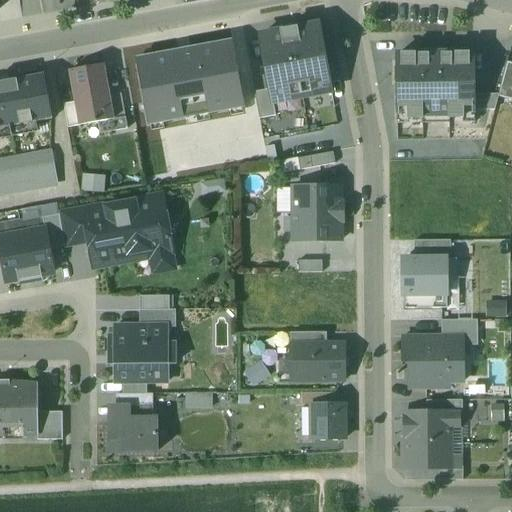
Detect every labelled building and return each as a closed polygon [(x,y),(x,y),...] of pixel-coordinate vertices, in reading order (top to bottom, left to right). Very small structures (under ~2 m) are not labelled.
[(319,26),(260,36),(270,90),(273,103),(331,92),(319,26)] [(232,42),(137,60),(149,126),(245,108),(232,42)] [(472,54),(398,55),(399,83),(397,83),(397,114),(408,114),(408,119),(423,120),(423,117),(449,116),(449,119),(464,119),(464,113),(475,113),(475,111),(475,96),(475,82),(473,82),(472,54)] [(511,101),(511,63),(509,63),(500,99),(511,101)] [(77,104),(81,127),(97,124),(114,121),(110,98),(105,66),(71,72),(77,104)] [(44,76),(0,84),(0,129),(52,120),(44,76)] [(270,90),(254,93),(259,120),(276,117),(273,103),(270,90)] [(121,96),(110,98),(114,121),(126,119),(121,96)] [(500,96),(475,96),(475,111),(496,112),(500,96)] [(81,127),(77,104),(64,107),(68,129),(81,127)] [(114,121),(97,124),(99,136),(128,131),(126,119),(114,121)] [(52,153),(0,162),(0,174),(54,165),(52,153)] [(301,171),(336,165),(334,154),(299,160),(301,171)] [(54,165),(0,174),(0,197),(59,187),(54,165)] [(82,175),(81,190),(99,191),(100,175),(82,175)] [(294,189),(294,214),(346,214),(346,189),(294,189)] [(173,257),(161,196),(83,211),(89,242),(94,267),(151,256),(152,261),(173,257)] [(65,246),(89,242),(83,211),(59,216),(65,246)] [(294,214),(294,243),(346,243),(346,214),(294,214)] [(59,216),(43,219),(45,231),(46,231),(49,250),(65,247),(59,216)] [(45,231),(22,235),(30,278),(54,274),(49,250),(46,231),(45,231)] [(0,239),(0,246),(2,258),(7,283),(19,280),(20,280),(30,278),(22,235),(0,239)] [(416,255),(452,254),(452,243),(415,243),(416,255)] [(458,281),(458,262),(402,263),(402,311),(447,311),(447,295),(442,295),(442,281),(458,281)] [(170,297),(140,297),(140,313),(170,312),(170,297)] [(487,304),(488,321),(506,321),(506,303),(487,304)] [(170,312),(140,313),(140,328),(167,328),(177,328),(176,312),(170,312)] [(478,321),(442,322),(442,337),(463,337),(463,339),(478,338),(478,321)] [(116,365),(116,384),(124,384),(148,383),(168,383),(168,366),(177,366),(177,344),(167,345),(167,328),(140,328),(115,329),(115,338),(109,338),(110,365),(116,365)] [(500,328),(485,329),(486,341),(501,341),(500,328)] [(327,334),(291,334),(291,346),(327,346),(327,334)] [(442,337),(403,338),(403,363),(409,363),(410,390),(449,389),(449,383),(463,383),(463,339),(463,337),(442,337)] [(327,346),(291,346),(291,382),(345,381),(345,346),(327,346)] [(251,386),(269,378),(263,364),(245,372),(251,386)] [(38,385),(10,385),(10,381),(2,382),(3,429),(23,429),(23,436),(38,436),(39,413),(38,398),(39,398),(38,385)] [(148,395),(148,383),(124,384),(124,396),(148,395)] [(210,409),(210,394),(184,394),(184,409),(210,409)] [(311,406),(338,406),(337,394),(303,395),(302,406),(311,406)] [(153,419),(153,395),(148,395),(124,396),(117,396),(117,407),(130,407),(130,419),(153,419)] [(463,401),(427,402),(427,414),(461,413),(461,414),(463,414),(463,401)] [(338,406),(311,406),(311,441),(346,440),(345,406),(338,406)] [(157,452),(157,419),(153,419),(130,419),(130,407),(117,407),(115,407),(109,408),(109,441),(121,441),(122,452),(157,452)] [(504,407),(492,408),(493,424),(505,423),(504,407)] [(63,413),(39,413),(38,436),(38,441),(63,441),(63,413)] [(461,414),(461,413),(427,414),(404,414),(404,418),(403,418),(403,438),(404,438),(404,470),(439,470),(461,469),(461,468),(461,456),(452,456),(452,429),(461,429),(461,416),(461,414)] [(461,468),(461,469),(439,470),(439,481),(463,481),(463,468),(461,468)]
